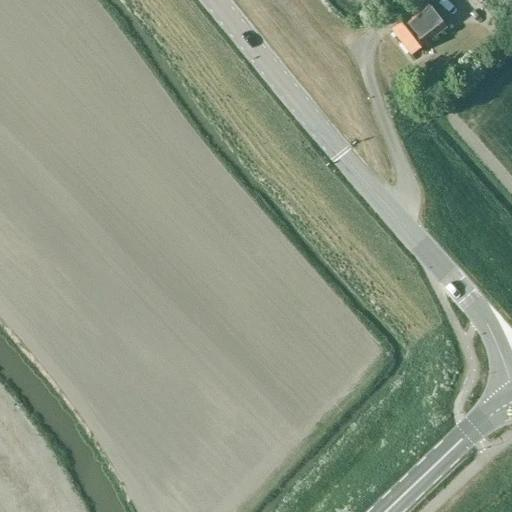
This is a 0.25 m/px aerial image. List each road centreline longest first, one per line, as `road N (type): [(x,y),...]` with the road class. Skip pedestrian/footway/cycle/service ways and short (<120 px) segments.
road 1 (tertiary): [(212,0),(490,330),(511,383)]
road 2 (tertiary): [(385,511),(511,399)]
